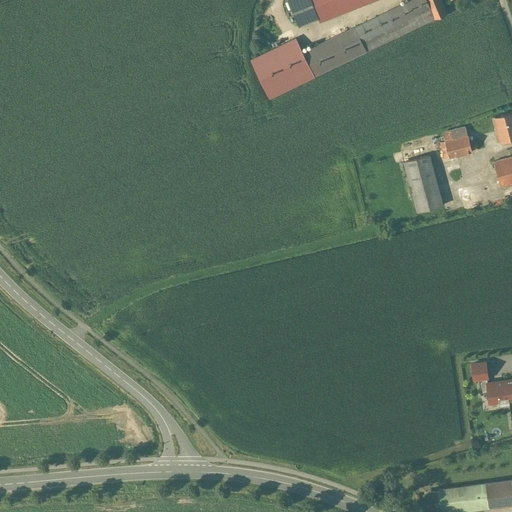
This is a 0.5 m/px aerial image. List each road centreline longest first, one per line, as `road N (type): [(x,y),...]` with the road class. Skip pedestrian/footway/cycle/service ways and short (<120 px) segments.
road 1 (track): [(69,336),(152,287),(385,227)]
road 2 (tertiary): [(181,472),(175,438),(148,400),(0,275)]
road 3 (secondary): [(367,511),(282,483),(181,472)]
road 4 (secondary): [(181,472),(0,485)]
